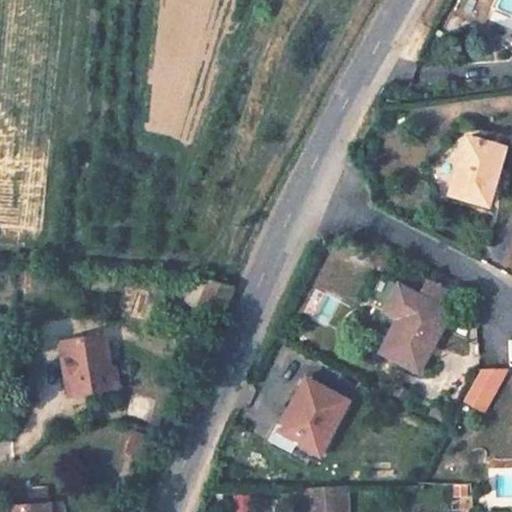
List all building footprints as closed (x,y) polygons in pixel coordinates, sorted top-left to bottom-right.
[(485,198),(502,144),(462,133),(444,185),(485,198)] [(217,313),(236,270),(219,268),(210,267),(196,302),(217,313)] [(421,354),(446,296),(378,268),(367,295),(395,306),(383,336),(421,354)] [(113,390),(111,368),(102,368),(98,340),(55,346),(57,364),(51,365),(52,381),(59,381),(61,397),(113,390)] [(326,435),(354,379),(317,361),(288,417),(326,435)] [(507,373),(481,372),(464,402),(484,414),(507,373)] [(145,459),(155,438),(136,429),(127,451),(145,459)] [(341,511),(341,491),(310,491),(310,511),(341,511)]
